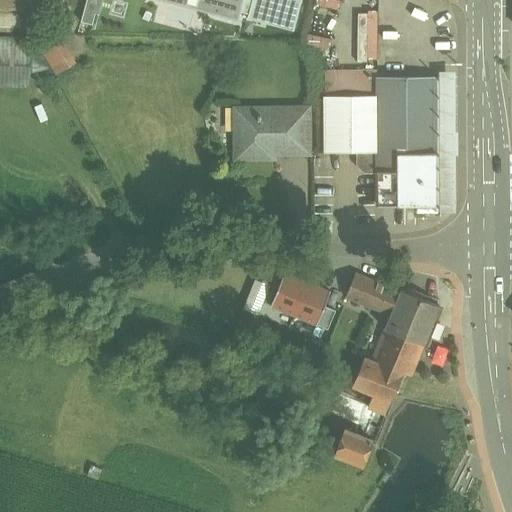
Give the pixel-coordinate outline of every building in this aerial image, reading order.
[(89,0),(82,20),(95,25),(103,0),(89,0)] [(162,0),(238,20),(240,12),(243,0),(162,0)] [(243,0),(240,12),(249,14),(247,18),(294,30),(301,0),(243,0)] [(380,60),(380,12),(359,12),(359,60),(380,60)] [(31,37),(0,36),(0,84),(32,85),(31,37)] [(71,67),(58,44),(45,52),(59,74),(71,67)] [(368,70),(327,70),(327,152),(362,152),(362,163),(367,169),(379,169),(378,77),(368,72),(368,70)] [(437,77),(378,77),(379,169),(379,205),(398,205),(438,205),(437,152),(437,77)] [(308,110),(237,111),(238,157),(274,157),(274,152),(309,152),(308,110)] [(298,317),(312,281),(287,271),(272,306),(298,317)] [(401,293),(356,273),(347,297),(392,315),(401,293)] [(257,278),(246,309),(261,314),(272,284),(257,278)] [(312,281),(298,317),(323,327),(337,291),(312,281)] [(439,307),(402,291),(401,293),(392,315),(386,328),(387,329),(424,345),(427,346),(430,337),(428,336),(439,307)] [(424,345),(387,329),(374,360),(403,373),(411,377),(424,345)] [(374,360),(366,356),(354,385),(378,395),(392,400),(403,373),(374,360)] [(392,400),(378,395),(372,408),(387,415),(393,400),(392,400)] [(374,442),(346,431),(336,456),(364,467),(374,442)]
